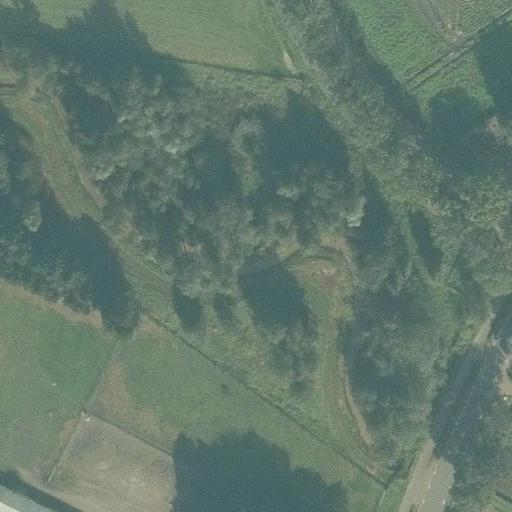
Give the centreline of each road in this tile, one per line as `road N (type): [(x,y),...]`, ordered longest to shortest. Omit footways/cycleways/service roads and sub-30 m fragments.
road 1 (tertiary): [(511,241),(322,36),(308,0)]
road 2 (tertiary): [(430,511),(511,333)]
